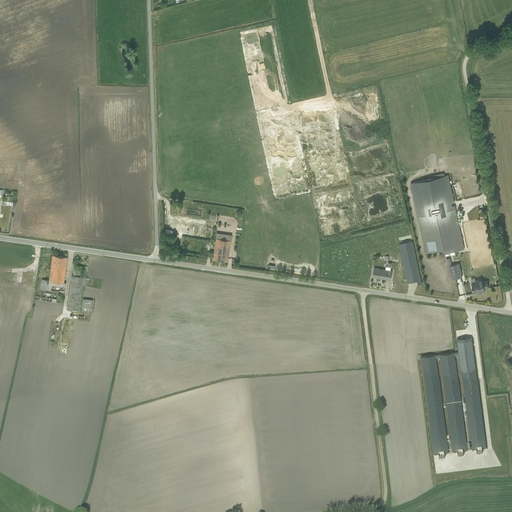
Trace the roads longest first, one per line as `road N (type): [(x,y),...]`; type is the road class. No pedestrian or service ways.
road 1 (unclassified): [(157,260),(510,310)]
road 2 (unclassified): [(510,310),(465,56),(511,29)]
road 3 (track): [(357,511),(383,502),(385,490),(363,289)]
road 4 (unclassified): [(0,237),(157,260)]
road 5 (unclassified): [(152,115),(157,260)]
